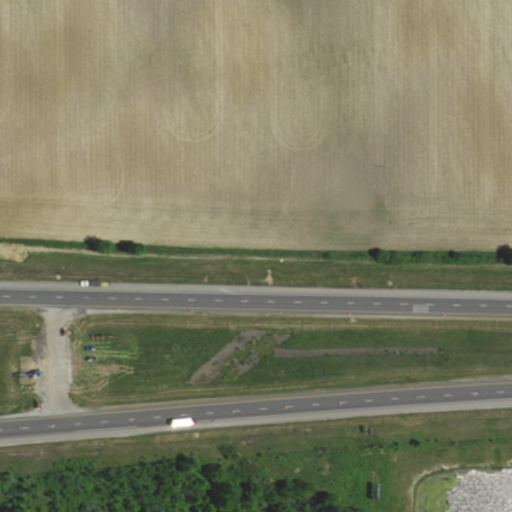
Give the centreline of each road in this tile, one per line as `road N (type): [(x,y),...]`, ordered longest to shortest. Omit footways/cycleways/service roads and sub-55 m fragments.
road 1 (motorway): [(0,427),(511,388)]
road 2 (motorway): [(511,305),(0,295)]
